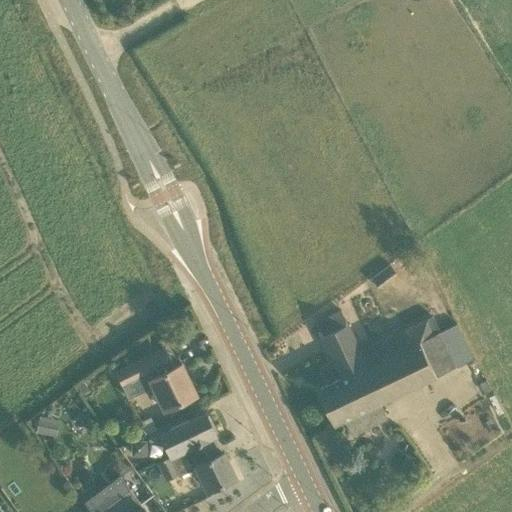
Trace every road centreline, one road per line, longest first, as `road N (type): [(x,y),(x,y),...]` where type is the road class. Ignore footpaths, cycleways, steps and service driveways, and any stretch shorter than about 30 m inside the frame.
road 1 (tertiary): [(301,475),(183,231)]
road 2 (tertiary): [(147,157),(70,0)]
